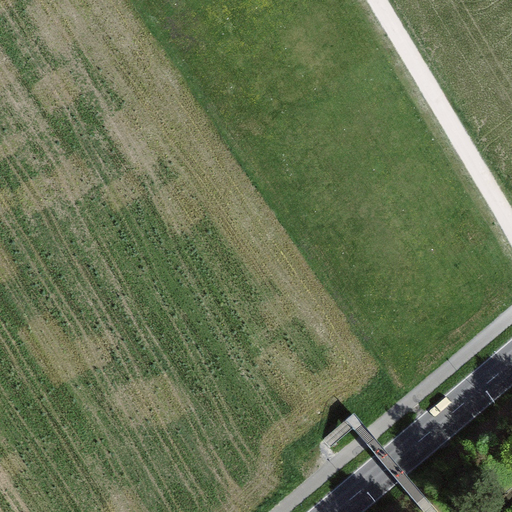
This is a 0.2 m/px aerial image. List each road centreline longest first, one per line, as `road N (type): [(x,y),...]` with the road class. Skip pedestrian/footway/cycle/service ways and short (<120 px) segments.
road 1 (track): [(511,222),(377,0)]
road 2 (primary): [(334,511),(511,361)]
